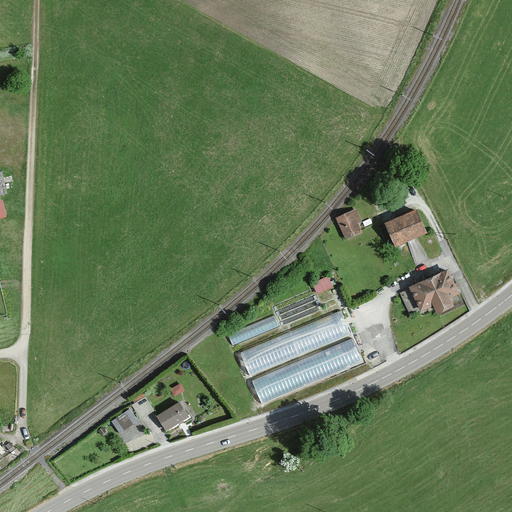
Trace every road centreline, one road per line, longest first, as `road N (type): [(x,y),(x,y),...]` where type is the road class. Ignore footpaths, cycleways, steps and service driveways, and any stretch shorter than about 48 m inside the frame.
road 1 (tertiary): [(75,500),(131,471),(377,382),(511,296)]
road 2 (track): [(36,0),(23,349)]
road 3 (unclassified): [(75,500),(18,432),(23,349),(0,354)]
